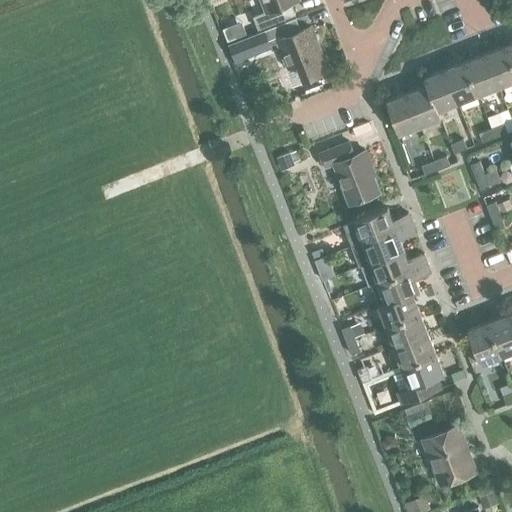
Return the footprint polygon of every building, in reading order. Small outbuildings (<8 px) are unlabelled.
[(261,0),(266,11),(254,15),(259,28),(287,18),(282,7),(299,0),(261,0)] [(278,41),(289,68),(296,65),(302,80),(328,70),(312,26),(296,32),(291,20),(265,30),(270,44),(278,41)] [(227,39),(238,35),(234,24),(223,29),(227,39)] [(263,30),(228,43),(234,61),(270,47),(263,30)] [(480,93),(511,81),(511,59),(507,45),(468,60),(480,93)] [(457,102),(480,93),(468,60),(446,69),(457,102)] [(439,109),(457,102),(446,69),(425,77),(428,84),(439,109)] [(442,117),(439,109),(428,84),(408,92),(421,125),(442,117)] [(400,133),(421,125),(408,92),(387,100),(400,133)] [(492,127),(495,137),(508,132),(504,122),(492,127)] [(479,132),(482,141),(483,141),(495,137),(492,127),(479,132)] [(454,152),(467,147),(463,138),(450,143),(454,152)] [(355,154),(350,141),(320,153),(325,167),(335,163),(350,204),(380,192),(371,168),(372,167),(366,150),(355,154)] [(434,159),(437,169),(450,164),(446,154),(434,159)] [(425,173),(437,169),(434,159),(421,164),(425,173)] [(475,176),(485,173),(480,160),(470,163),(475,176)] [(485,173),(475,176),(480,189),(489,185),(485,173)] [(501,215),(497,205),(495,200),(486,204),(492,218),(501,215)] [(355,220),(343,225),(351,245),(363,240),(363,241),(412,222),(408,212),(393,218),(389,207),(355,220)] [(501,215),(492,218),(496,229),(505,226),(501,215)] [(363,240),(351,245),(359,266),(361,265),(404,248),(400,237),(416,231),(412,222),(363,241),(363,240)] [(372,283),(379,281),(379,282),(428,263),(424,253),(408,259),(404,248),(361,265),(369,285),(372,283)] [(379,281),(372,283),(380,304),(387,301),(387,302),(414,292),(420,290),(416,277),(431,271),(428,263),(379,282),(379,281)] [(421,311),(414,292),(387,302),(387,301),(380,304),(387,324),(421,311)] [(395,345),(429,332),(421,311),(387,324),(395,345)] [(503,355),(511,351),(511,319),(510,314),(490,322),(503,355)] [(482,363),(503,355),(490,322),(469,330),(482,363)] [(351,325),(342,328),(352,352),(360,349),(357,341),(356,338),(351,325)] [(403,365),(437,352),(429,332),(395,345),(403,365)] [(398,391),(403,403),(443,387),(438,375),(445,373),(437,352),(403,365),(411,386),(398,391)] [(358,368),(362,381),(371,377),(366,365),(358,368)] [(376,390),(371,378),(363,381),(367,393),(376,390)] [(507,405),(511,402),(511,392),(503,396),(507,405)] [(442,484),(477,471),(459,424),(424,437),(442,484)] [(393,437),(386,436),(381,442),(384,450),(392,451),(396,445),(393,437)] [(499,504),(494,491),(480,497),(485,509),(499,504)] [(417,511),(430,507),(425,494),(405,501),(409,511),(417,511)]
